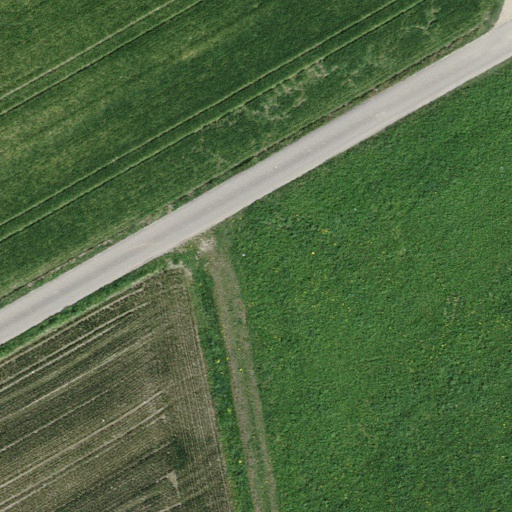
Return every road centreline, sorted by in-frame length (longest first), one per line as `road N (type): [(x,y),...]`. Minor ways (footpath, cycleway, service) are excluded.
road 1 (unclassified): [(0,328),(511,38)]
road 2 (track): [(208,210),(260,511)]
